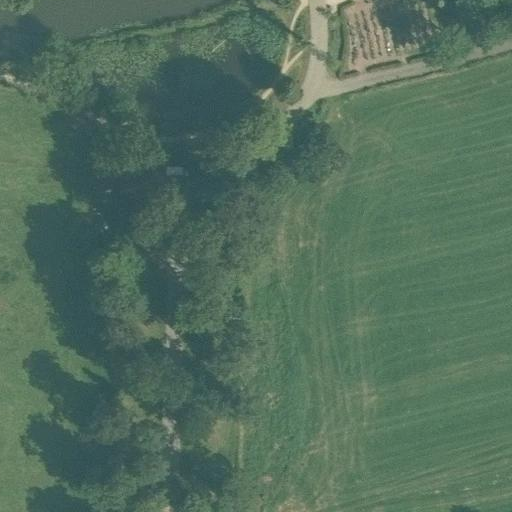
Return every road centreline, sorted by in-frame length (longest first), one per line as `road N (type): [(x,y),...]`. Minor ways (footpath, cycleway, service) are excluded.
road 1 (unclassified): [(167,511),(179,237),(206,189),(302,100),(319,52),(317,1)]
road 2 (track): [(511,229),(302,100)]
